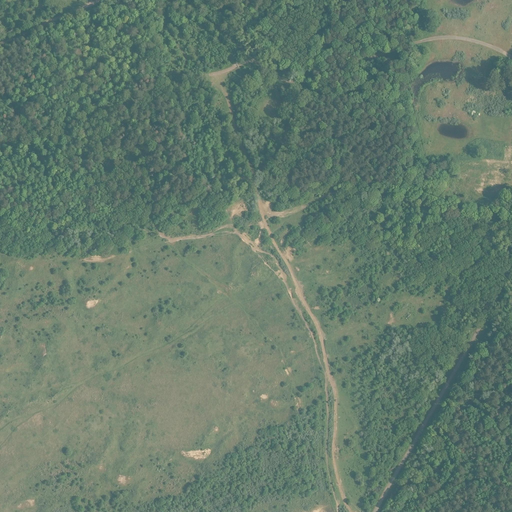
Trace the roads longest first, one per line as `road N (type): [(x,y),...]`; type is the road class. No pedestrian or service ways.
road 1 (unknown): [(338,511),(326,470),(323,372),(276,261),(230,226),(161,235),(144,202),(180,94),(164,25)]
road 2 (unknown): [(164,25),(138,47),(57,76),(0,76)]
